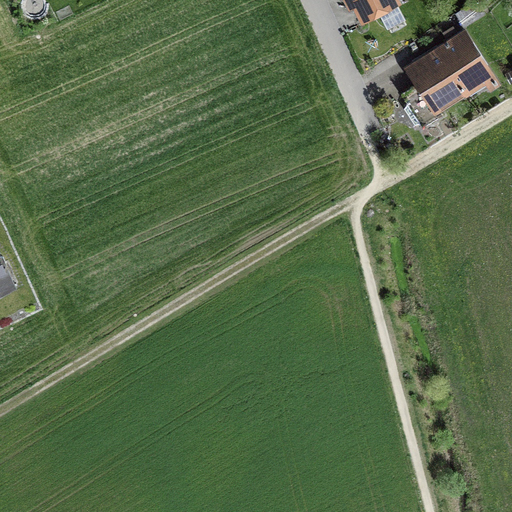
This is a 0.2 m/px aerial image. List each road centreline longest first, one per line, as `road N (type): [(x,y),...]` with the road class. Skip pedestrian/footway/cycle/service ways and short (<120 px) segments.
road 1 (track): [(347,203),(0,407)]
road 2 (track): [(428,511),(347,203)]
road 3 (track): [(511,108),(347,203)]
road 4 (residential): [(312,0),(373,133)]
